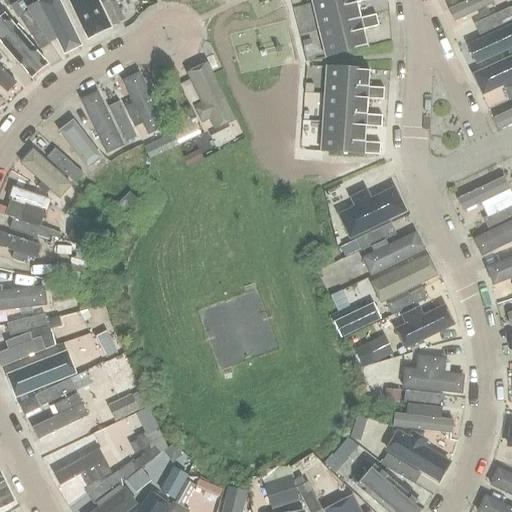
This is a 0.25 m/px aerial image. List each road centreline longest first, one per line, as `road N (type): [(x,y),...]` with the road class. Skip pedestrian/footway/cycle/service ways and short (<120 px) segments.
road 1 (residential): [(421,184),(469,291),(487,387),(480,436),(445,511)]
road 2 (residential): [(0,150),(65,85),(169,38)]
road 3 (residential): [(430,36),(416,83),(421,184)]
